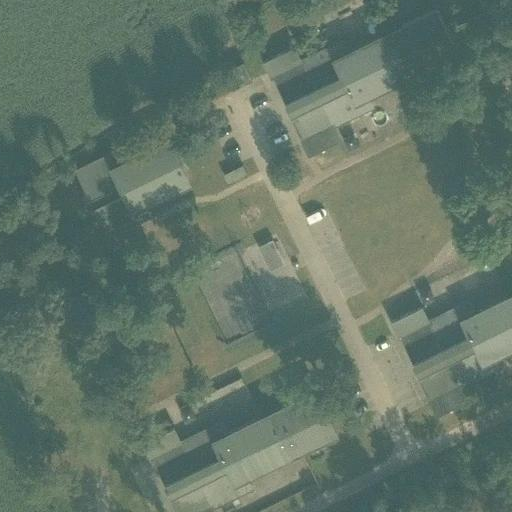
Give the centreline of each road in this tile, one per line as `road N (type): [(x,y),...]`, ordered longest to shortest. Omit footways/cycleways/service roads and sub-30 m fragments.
road 1 (unclassified): [(354,333),(297,213),(300,182),(444,114),(511,51)]
road 2 (unclassified): [(106,401),(143,441),(354,333)]
road 3 (unclassified): [(335,511),(511,426)]
